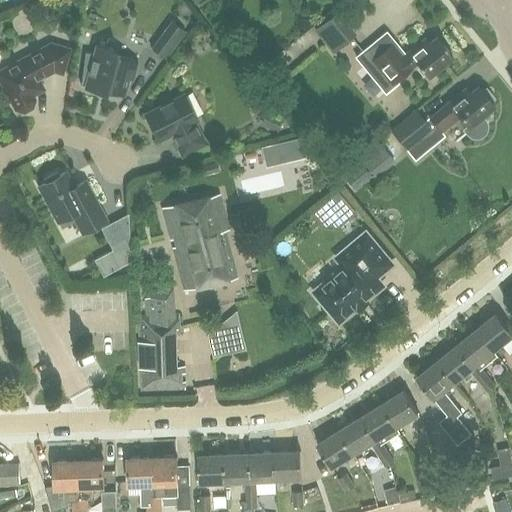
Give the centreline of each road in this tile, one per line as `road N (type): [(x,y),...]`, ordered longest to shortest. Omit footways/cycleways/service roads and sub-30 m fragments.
road 1 (residential): [(85,423),(266,414),(315,401),(511,253)]
road 2 (residential): [(85,423),(83,400),(0,241)]
road 3 (residential): [(0,161),(56,136),(110,154),(121,176)]
